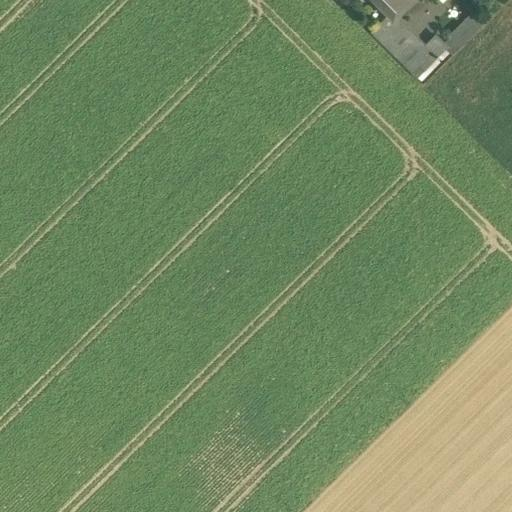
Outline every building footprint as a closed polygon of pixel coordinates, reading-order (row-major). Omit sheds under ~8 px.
[(401,16),(385,0),(371,0),(388,17),(393,23),(394,23),(395,22),(401,16)] [(385,0),(401,16),(418,0),(417,0),(385,0)] [(472,16),(443,46),(447,50),(453,56),(483,27),(472,16)] [(388,17),(371,34),(378,41),(396,23),(395,22),(394,23),(393,23),(388,17)] [(415,41),(396,23),(378,41),(397,60),(415,41)] [(436,39),(424,50),(425,51),(408,71),(417,80),(447,50),(443,46),(436,39)] [(415,41),(397,60),(408,71),(425,51),(424,50),(415,41)]
